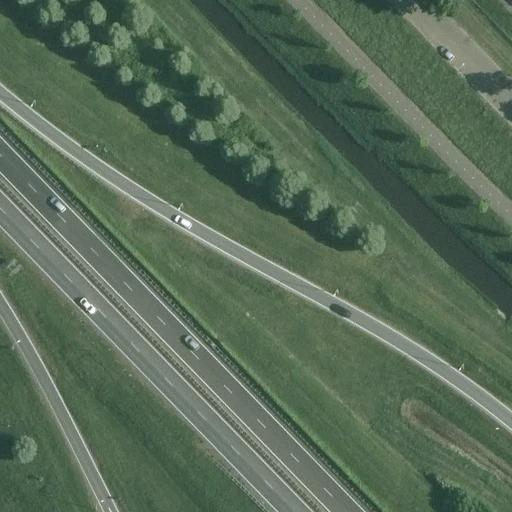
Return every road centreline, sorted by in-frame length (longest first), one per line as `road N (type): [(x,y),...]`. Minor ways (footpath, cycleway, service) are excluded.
road 1 (trunk): [(511,423),(472,390),(156,207),(0,91)]
road 2 (trunk): [(345,511),(0,156)]
road 3 (trunk): [(0,209),(293,511)]
road 4 (trunk): [(0,302),(116,511)]
road 5 (residential): [(511,98),(416,0)]
